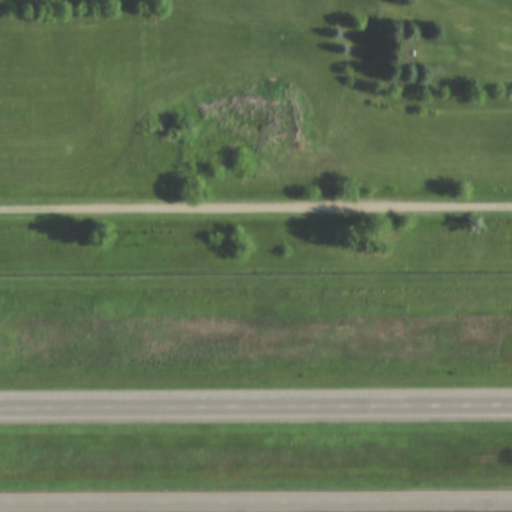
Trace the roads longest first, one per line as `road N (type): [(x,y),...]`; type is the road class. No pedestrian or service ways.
road 1 (trunk): [(0,495),(511,494)]
road 2 (trunk): [(511,404),(0,404)]
